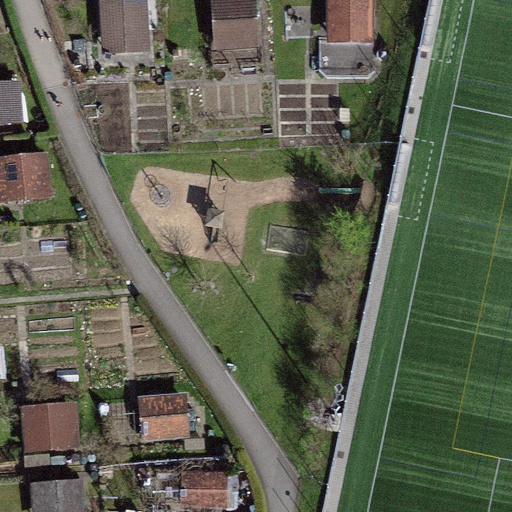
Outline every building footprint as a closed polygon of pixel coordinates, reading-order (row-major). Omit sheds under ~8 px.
[(258,0),(212,0),(214,51),(260,50),(258,0)] [(373,0),(329,0),(329,44),(373,44),(373,0)] [(146,1),(98,4),(101,58),(149,55),(146,1)] [(0,86),(0,128),(23,127),(20,85),(0,86)] [(48,157),(0,161),(0,205),(53,200),(48,157)] [(139,402),(141,444),(190,442),(188,399),(139,402)] [(80,453),(77,408),(22,411),(25,456),(80,453)] [(184,476),(183,511),(211,511),(228,511),(229,477),(184,476)] [(83,511),(82,484),(32,487),(33,511),(83,511)]
